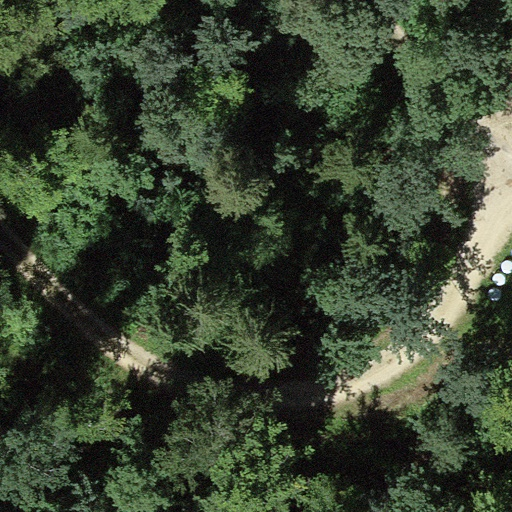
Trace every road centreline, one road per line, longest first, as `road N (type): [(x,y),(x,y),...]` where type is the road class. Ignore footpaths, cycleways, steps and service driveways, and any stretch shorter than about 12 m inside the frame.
road 1 (track): [(0,248),(48,315),(186,385),(263,390),(388,362),(443,319),(483,248),(511,174),(476,0)]
road 2 (track): [(511,174),(357,0)]
road 3 (track): [(186,385),(128,402),(75,392),(0,362)]
